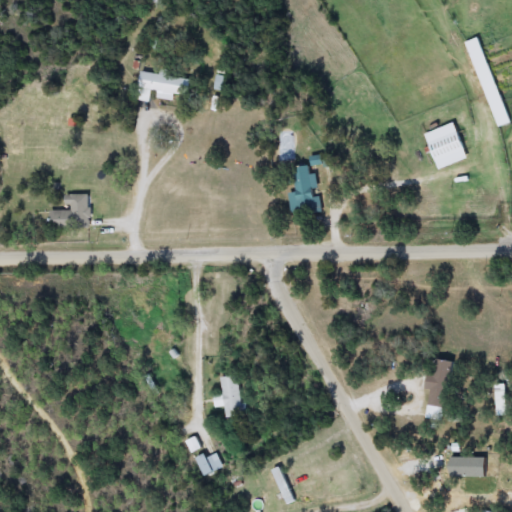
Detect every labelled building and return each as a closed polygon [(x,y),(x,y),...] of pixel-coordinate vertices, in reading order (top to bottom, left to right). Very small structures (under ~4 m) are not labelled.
[(511,123),(497,128),(468,41),(482,37),(511,123)] [(191,76),(191,93),(141,93),(141,75),(191,76)] [(471,158),(441,170),(427,134),(457,123),(471,158)] [(294,216),(291,195),(297,194),(294,170),(315,167),(321,212),(294,216)] [(69,210),(69,194),(92,195),(92,230),(52,229),(52,210),(69,210)] [(457,362),(449,408),(430,405),(437,359),(457,362)] [(222,378),(241,375),(246,416),(228,419),(226,406),(218,407),(216,396),(224,395),(222,378)] [(507,416),(498,416),(498,385),(507,385),(507,416)] [(200,458),(219,453),(223,471),(204,475),(200,458)] [(451,457),(464,457),(464,455),(473,454),(473,458),(485,458),(485,476),(451,476),(451,457)] [(297,501),(289,505),(273,472),(281,468),(297,501)]
